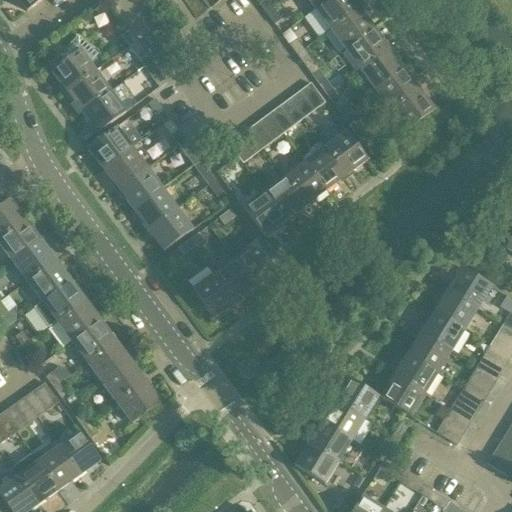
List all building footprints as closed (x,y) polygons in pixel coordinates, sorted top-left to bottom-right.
[(17,0),(27,13),(44,0),(17,0)] [(258,5),(266,16),(273,10),(265,0),(258,5)] [(306,0),(315,11),(328,0),(306,0)] [(328,0),(315,11),(330,31),(358,9),(351,0),(328,0)] [(330,31),(345,51),(373,30),(358,9),(330,31)] [(273,10),(266,16),(274,26),(281,21),(273,10)] [(345,51),(360,71),(388,50),(373,30),(345,51)] [(128,46),(129,48),(136,42),(128,32),(121,37),(122,38),(115,43),(121,51),(128,46)] [(50,74),(66,95),(94,73),(88,65),(98,55),(78,38),(59,58),(63,63),(50,74)] [(289,47),(296,56),(303,51),(296,41),(289,47)] [(136,42),(129,48),(136,58),(144,53),(136,42)] [(360,71),(375,91),(403,70),(388,50),(360,71)] [(303,51),(296,56),(311,77),(318,71),(303,51)] [(403,70),(375,91),(390,112),(419,91),(403,70)] [(66,95),(81,115),(109,93),(94,73),(66,95)] [(151,78),(159,89),(166,84),(158,73),(151,78)] [(317,85),(326,96),(333,91),(324,80),(317,85)] [(310,85),(299,93),(313,112),(324,104),(310,85)] [(333,91),(326,96),(333,106),(340,100),(333,91)] [(434,111),(419,91),(390,112),(405,133),(434,111)] [(109,93),(81,115),(96,136),(125,114),(109,93)] [(299,93),(289,101),(303,120),(313,112),(299,93)] [(147,105),(156,117),(163,111),(154,100),(147,105)] [(289,101),(279,108),(293,127),(303,120),(289,101)] [(279,108),(269,116),(283,135),(293,127),(279,108)] [(269,116),(260,122),(274,141),(283,135),(269,116)] [(260,122),(248,131),(263,150),(274,141),(260,122)] [(350,128),(365,149),(372,144),(357,123),(350,128)] [(86,150),(102,171),(130,150),(115,129),(86,150)] [(248,131),(238,138),(252,157),(263,150),(248,131)] [(170,137),(177,146),(184,141),(178,132),(170,137)] [(347,134),(325,149),(347,178),(368,162),(347,134)] [(252,157),(238,138),(228,146),(243,165),(252,157)] [(184,141),(177,146),(186,158),(193,152),(184,141)] [(325,149),(305,164),(326,192),(347,178),(325,149)] [(102,171),(117,191),(145,170),(130,150),(102,171)] [(305,164),(285,179),(306,207),(326,192),(305,164)] [(117,191),(132,211),(160,190),(145,170),(117,191)] [(201,177),(207,187),(214,181),(208,172),(201,177)] [(285,179),(265,194),(286,222),(306,207),(285,179)] [(214,181),(207,187),(216,198),(223,193),(214,181)] [(132,211),(147,232),(175,210),(160,190),(132,211)] [(286,222),(265,194),(243,210),(264,238),(286,222)] [(0,206),(0,240),(26,221),(10,199),(0,206)] [(175,210),(147,232),(163,253),(191,231),(175,210)] [(218,219),(223,227),(235,218),(229,211),(218,219)] [(0,240),(0,245),(12,262),(41,241),(26,221),(0,240)] [(198,234),(188,242),(193,249),(203,241),(198,234)] [(12,262),(27,283),(56,262),(41,241),(12,262)] [(193,249),(188,242),(178,250),(183,257),(193,249)] [(254,244),(233,260),(255,288),(275,273),(254,244)] [(233,260),(212,275),(234,304),(255,288),(233,260)] [(27,283),(42,303),(71,282),(56,262),(27,283)] [(460,269),(446,292),(477,310),(491,288),(460,269)] [(234,304),(212,275),(192,291),(213,319),(234,304)] [(34,310),(48,329),(86,302),(71,282),(34,310)] [(446,292),(433,313),(464,332),(477,310),(446,292)] [(57,323),(72,343),(101,322),(86,302),(57,323)] [(433,313),(420,334),(451,353),(464,332),(433,313)] [(511,317),(509,316),(503,326),(511,332),(511,317)] [(72,343),(87,364),(116,343),(101,322),(72,343)] [(511,332),(503,326),(496,337),(511,347),(511,332)] [(15,339),(22,349),(29,344),(22,334),(15,339)] [(420,334),(407,355),(438,374),(451,353),(420,334)] [(511,347),(496,337),(490,348),(510,360),(511,356),(511,347)] [(87,364),(102,384),(131,363),(116,343),(87,364)] [(29,344),(22,349),(30,359),(37,354),(29,344)] [(490,348),(483,359),(503,371),(510,360),(490,348)] [(407,355),(394,377),(424,396),(438,374),(407,355)] [(483,359),(476,369),(497,382),(503,371),(483,359)] [(102,384),(117,404),(146,383),(131,363),(102,384)] [(476,369),(469,380),(490,393),(497,382),(476,369)] [(45,379),(53,390),(60,384),(52,374),(45,379)] [(424,396),(394,377),(380,399),(411,418),(424,396)] [(348,379),(334,402),(364,421),(378,398),(348,379)] [(469,380),(463,390),(483,403),(490,393),(469,380)] [(146,383),(117,404),(132,424),(160,403),(146,383)] [(60,384),(53,390),(60,400),(67,395),(60,384)] [(45,385),(34,392),(48,412),(59,404),(45,385)] [(463,390),(456,402),(476,414),(483,403),(463,390)] [(34,392),(23,400),(37,420),(48,412),(34,392)] [(23,400),(13,407),(27,427),(37,420),(23,400)] [(334,402),(320,423),(351,442),(364,421),(334,402)] [(456,402),(450,412),(470,424),(476,414),(456,402)] [(13,407),(3,414),(17,434),(27,427),(13,407)] [(450,412),(443,423),(463,436),(470,424),(450,412)] [(3,414),(0,416),(0,432),(7,441),(16,435),(17,434),(3,414)] [(75,420),(82,430),(89,425),(82,415),(75,420)] [(402,421),(396,431),(403,436),(410,425),(402,421)] [(320,423),(307,444),(337,463),(351,442),(320,423)] [(463,436),(443,423),(436,435),(456,447),(463,436)] [(89,425),(82,430),(89,441),(97,435),(89,425)] [(396,431),(389,441),(396,446),(403,436),(396,431)] [(511,450),(511,435),(507,432),(500,443),(511,450)] [(79,433),(57,448),(78,477),(99,462),(79,433)] [(396,446),(389,441),(381,454),(389,458),(396,446)] [(511,465),(511,450),(500,443),(493,454),(511,465)] [(337,463),(307,444),(293,467),(323,486),(337,463)] [(57,448),(36,463),(57,492),(78,477),(57,448)] [(507,478),(511,469),(511,465),(493,454),(487,465),(507,478)] [(17,477),(16,477),(36,506),(57,492),(36,463),(32,456),(12,470),(17,477)] [(400,484),(405,476),(383,463),(378,471),(389,478),(400,484)] [(400,484),(421,497),(426,490),(405,476),(400,484)] [(28,511),(36,506),(16,477),(0,488),(0,500),(8,511),(28,511)] [(353,487),(358,490),(364,480),(358,477),(353,487)] [(421,497),(433,505),(437,497),(426,490),(421,497)] [(352,511),(382,511),(383,510),(362,497),(352,511)] [(437,497),(433,505),(444,511),(449,504),(437,497)]
